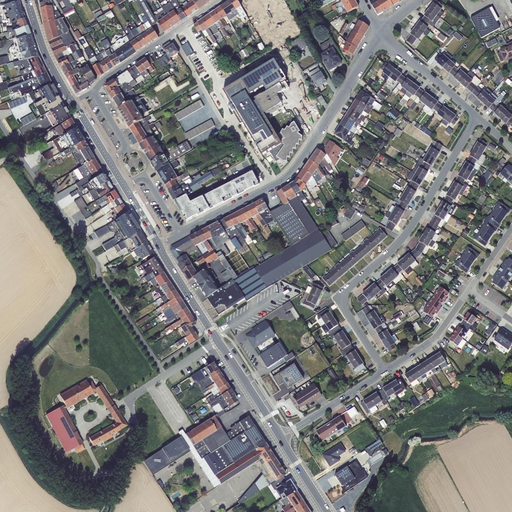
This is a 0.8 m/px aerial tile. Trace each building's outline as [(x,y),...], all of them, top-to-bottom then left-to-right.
[(39,0),(41,8),(52,7),(55,7),(51,0),(49,1),(48,0),(39,0)] [(71,4),(68,0),(55,0),(57,2),(59,0),(61,0),(62,1),(66,8),(62,11),(65,18),(76,12),(71,4)] [(136,0),(146,16),(152,26),(158,22),(154,17),(144,0),(136,0)] [(187,18),(181,8),(176,0),(168,0),(170,3),(181,22),(187,18)] [(184,6),(181,8),(187,18),(199,9),(193,0),(188,4),(186,2),(183,4),(184,6)] [(193,0),(199,9),(212,0),(211,0),(193,0)] [(230,0),(221,6),(227,16),(229,21),(238,15),(230,0)] [(236,0),(230,0),(238,15),(243,23),(245,21),(244,18),(247,16),(241,6),(236,0)] [(343,5),(352,0),(340,0),(341,2),(332,6),(334,10),(337,9),(337,8),(343,5)] [(354,0),(352,0),(343,5),(347,13),(358,7),(354,0)] [(383,12),(375,0),(368,0),(378,15),(383,12)] [(375,0),(383,12),(393,6),(389,0),(375,0)] [(436,0),(429,10),(440,18),(444,13),(440,11),(442,9),(440,8),(443,5),(436,0)] [(18,1),(4,5),(5,9),(2,10),(3,20),(7,20),(8,24),(11,23),(15,24),(15,21),(24,18),(22,13),(20,12),(19,4),(18,1)] [(170,3),(162,8),(174,26),(181,22),(170,3)] [(221,6),(214,11),(226,31),(231,28),(228,24),(227,25),(223,20),(222,19),(227,16),(221,6)] [(52,7),(41,8),(44,23),(62,18),(58,12),(56,13),(53,13),(52,7)] [(492,7),(470,19),(481,39),(500,29),(496,22),(499,20),(492,7)] [(174,26),(162,8),(157,11),(159,13),(170,29),(174,26)] [(429,10),(422,19),(428,24),(433,27),(440,18),(429,10)] [(110,11),(97,19),(99,22),(107,17),(110,18),(111,19),(114,17),(110,11)] [(214,11),(209,14),(218,28),(220,27),(226,38),(229,36),(226,31),(214,11)] [(159,13),(154,17),(158,22),(164,33),(170,29),(159,13)] [(209,14),(202,19),(212,35),(219,31),(217,29),(218,28),(209,14)] [(152,26),(146,16),(142,19),(144,24),(143,25),(152,41),(158,37),(152,26)] [(15,24),(11,23),(12,28),(27,25),(24,18),(15,21),(15,24)] [(62,18),(44,23),(48,42),(69,32),(62,18)] [(202,19),(197,23),(201,30),(205,37),(209,35),(214,43),(216,41),(212,35),(202,19)] [(420,21),(415,28),(423,34),(427,37),(430,32),(427,29),(428,28),(427,26),(428,24),(422,19),(420,22),(420,21)] [(353,30),(346,42),(357,48),(369,27),(358,20),(355,25),(353,30)] [(345,23),(339,33),(342,35),(348,25),(345,23)] [(12,28),(7,28),(7,33),(6,33),(9,40),(12,39),(30,34),(27,25),(12,28)] [(143,25),(137,28),(147,45),(152,41),(143,25)] [(136,27),(131,31),(142,48),(147,45),(137,28),(136,27)] [(129,34),(126,36),(136,52),(142,48),(131,31),(129,28),(127,29),(129,34)] [(423,34),(415,28),(410,34),(411,34),(406,41),(415,48),(420,42),(418,40),(423,34)] [(69,32),(48,42),(52,49),(73,39),(69,32)] [(452,36),(459,42),(463,38),(456,32),(452,36)] [(441,33),(438,37),(443,41),(446,38),(441,33)] [(30,34),(12,39),(19,61),(20,61),(27,59),(38,57),(37,56),(30,34)] [(116,44),(111,47),(120,63),(136,52),(126,36),(122,39),(121,39),(116,43),(116,44)] [(302,36),(295,40),(290,43),(296,53),(309,45),(305,37),(303,39),(302,36)] [(73,39),(52,49),(57,61),(70,55),(67,51),(76,45),(73,39)] [(324,53),(320,55),(329,71),(341,64),(333,50),(336,48),(331,39),(320,46),(324,53)] [(495,39),(486,43),(488,48),(497,43),(495,39)] [(120,63),(111,47),(107,40),(101,43),(105,50),(114,67),(120,63)] [(357,48),(346,42),(343,40),(339,49),(342,52),(349,57),(351,54),(353,55),(357,48)] [(167,54),(160,58),(166,67),(173,62),(170,59),(179,53),(173,44),(171,45),(169,42),(162,47),(163,49),(164,49),(164,50),(167,54)] [(181,45),(199,76),(205,73),(188,42),(181,45)] [(261,42),(257,45),(260,51),(265,49),(261,42)] [(80,50),(76,45),(67,51),(70,55),(80,50)] [(511,58),(511,55),(508,47),(499,51),(500,52),(497,53),(501,62),(509,58),(509,60),(511,58)] [(105,74),(95,57),(90,48),(84,51),(99,78),(105,74)] [(246,49),(239,53),(242,59),(249,55),(246,49)] [(80,50),(70,55),(74,62),(76,64),(84,60),(80,50)] [(114,67),(105,50),(99,53),(100,55),(109,71),(114,67)] [(303,53),(295,58),(297,61),(305,57),(303,53)] [(443,68),(450,60),(452,58),(447,53),(445,56),(443,55),(442,56),(440,54),(434,60),(437,62),(437,63),(443,68)] [(70,55),(57,61),(61,68),(74,62),(70,55)] [(100,55),(95,57),(105,74),(109,71),(100,55)] [(7,56),(0,57),(0,65),(9,63),(7,56)] [(29,67),(25,69),(19,71),(21,76),(42,66),(38,57),(27,59),(30,65),(28,66),(29,67)] [(166,67),(160,58),(157,61),(162,69),(166,67)] [(27,59),(20,61),(21,65),(23,64),(25,69),(29,67),(28,66),(30,65),(27,59)] [(281,134),(277,136),(264,115),(301,92),(292,77),(264,95),(260,95),(254,99),(256,102),(252,104),(247,96),(264,86),(267,91),(286,79),(274,60),(223,91),(230,103),(232,102),(237,110),(233,112),(240,124),(242,123),(255,143),(260,140),(263,144),(257,147),(262,155),(269,151),(276,162),(280,160),(283,162),(287,162),(287,157),(290,157),(290,153),(293,153),(293,149),(296,149),(296,145),(299,145),(299,140),(302,141),(302,137),(298,134),(299,132),(300,132),(294,122),(291,124),(289,128),(287,127),(285,131),(283,129),(281,133),(281,134)] [(450,60),(443,68),(448,73),(449,73),(452,75),(457,69),(454,67),(456,66),(450,60)] [(20,61),(19,61),(6,64),(8,69),(21,65),(20,61)] [(74,62),(61,68),(65,76),(81,66),(80,65),(77,67),(76,64),(74,62)] [(387,81),(395,70),(389,65),(388,65),(385,63),(381,69),(385,72),(381,77),(387,81)] [(78,83),(77,83),(82,91),(83,91),(83,90),(85,89),(86,89),(90,86),(89,85),(96,80),(88,65),(83,68),(80,70),(80,72),(82,75),(80,76),(78,82),(78,83)] [(42,66),(21,76),(24,82),(45,72),(42,66)] [(81,66),(65,76),(67,79),(76,74),(80,72),(80,70),(83,68),(81,66)] [(457,69),(452,75),(454,77),(454,78),(460,83),(467,75),(461,70),(462,69),(459,67),(457,69)] [(318,68),(309,74),(317,88),(326,82),(318,68)] [(395,70),(387,81),(391,85),(394,82),(395,83),(396,82),(399,84),(404,77),(401,75),(401,74),(395,70)] [(7,88),(0,91),(0,96),(1,98),(9,95),(11,100),(19,97),(27,93),(51,83),(45,72),(24,82),(7,88)] [(168,72),(156,79),(160,84),(171,77),(168,72)] [(472,93),(477,87),(483,80),(482,79),(480,81),(470,72),(467,75),(460,83),(466,88),(472,93)] [(76,74),(67,79),(72,87),(77,83),(78,83),(78,82),(76,79),(78,78),(76,74)] [(405,95),(413,84),(407,79),(404,77),(392,92),(395,95),(399,90),(405,95)] [(62,104),(51,83),(27,93),(30,97),(41,116),(44,114),(62,104)] [(77,83),(72,87),(76,95),(82,91),(77,83)] [(413,84),(405,95),(411,99),(407,104),(410,107),(422,91),(419,89),(419,88),(413,84)] [(477,87),(472,93),(477,98),(482,103),(492,93),(487,89),(485,91),(484,90),(483,92),(477,87)] [(359,94),(356,100),(372,110),(373,107),(379,111),(382,106),(374,101),(375,100),(365,94),(368,92),(364,89),(359,94)] [(127,100),(135,94),(131,90),(124,95),(127,100)] [(381,91),(378,95),(383,99),(387,95),(381,91)] [(422,91),(410,107),(408,109),(412,111),(412,110),(413,110),(418,104),(417,104),(419,101),(425,106),(432,98),(425,93),(422,91)] [(30,97),(27,93),(19,97),(20,98),(8,103),(11,109),(27,102),(26,99),(30,97)] [(492,93),(482,103),(488,109),(489,108),(492,111),(497,105),(504,97),(501,94),(497,98),(492,93)] [(129,128),(143,120),(141,115),(147,112),(138,97),(133,100),(118,109),(121,115),(122,116),(123,118),(125,121),(129,128)] [(432,98),(425,106),(423,109),(428,113),(430,109),(431,110),(431,111),(434,113),(440,105),(437,103),(438,102),(432,98)] [(356,100),(350,108),(365,117),(367,114),(369,115),(372,110),(356,100)] [(62,104),(44,114),(52,127),(69,117),(62,104)] [(440,105),(434,113),(444,120),(450,111),(443,107),(440,105)] [(497,105),(492,111),(494,113),(494,114),(499,119),(506,111),(500,105),(499,107),(497,105)] [(316,106),(303,114),(307,120),(320,113),(316,106)] [(350,108),(345,117),(359,125),(361,126),(360,124),(362,121),(363,122),(366,118),(365,117),(350,108)] [(392,109),(388,114),(394,120),(399,116),(392,109)] [(450,111),(444,120),(441,123),(446,126),(450,122),(454,125),(458,119),(455,117),(456,116),(450,111)] [(511,115),(506,111),(499,119),(506,124),(509,126),(510,125),(511,127),(511,118),(511,117),(511,115)] [(33,113),(20,120),(23,126),(36,119),(33,113)] [(143,120),(129,128),(132,133),(148,123),(147,121),(151,120),(149,116),(143,120)] [(345,117),(340,125),(354,134),(355,134),(357,131),(357,130),(356,129),(359,125),(345,117)] [(61,124),(54,128),(59,137),(76,127),(70,118),(61,124)] [(148,123),(132,133),(140,145),(153,136),(154,136),(151,130),(155,127),(152,123),(149,125),(148,123)] [(354,134),(340,125),(334,135),(349,145),(353,140),(351,139),(354,134)] [(383,129),(376,125),(374,128),(382,133),(384,130),(383,129)] [(83,140),(76,127),(50,142),(54,148),(41,155),(45,162),(57,155),(83,140)] [(424,127),(421,131),(430,137),(433,134),(424,127)] [(59,137),(54,128),(49,131),(51,135),(52,135),(55,139),(59,137)] [(153,136),(140,145),(140,146),(141,146),(144,150),(143,151),(145,153),(158,145),(153,136)] [(83,140),(57,155),(58,157),(60,156),(61,157),(66,155),(76,149),(77,151),(86,146),(83,140)] [(379,142),(376,147),(381,150),(385,143),(381,140),(380,142),(379,142)] [(434,143),(427,154),(435,160),(439,153),(439,152),(443,146),(433,140),(432,142),(434,143)] [(477,143),(473,149),(483,154),(486,148),(485,147),(486,143),(480,140),(478,143),(477,143)] [(164,154),(151,162),(156,172),(174,162),(173,160),(192,149),(187,141),(175,148),(173,145),(166,149),(168,152),(164,154)] [(330,141),(322,153),(328,156),(332,162),(335,166),(339,159),(337,158),(342,150),(336,145),(330,141)] [(158,145),(145,153),(147,156),(151,161),(150,161),(151,162),(164,154),(161,149),(162,148),(160,146),(160,147),(158,145)] [(76,149),(66,155),(67,156),(72,153),(77,162),(78,161),(81,166),(94,159),(86,146),(77,151),(76,149)] [(317,149),(313,155),(322,161),(325,166),(330,173),(333,172),(328,164),(332,162),(328,156),(322,153),(317,149)] [(470,156),(468,160),(480,166),(486,156),(483,154),(473,149),(469,156),(470,156)] [(420,158),(418,162),(429,169),(431,166),(435,160),(427,154),(423,160),(420,158)] [(313,155),(310,160),(319,167),(325,177),(327,180),(330,179),(327,175),(328,175),(323,167),(325,166),(322,161),(313,155)] [(502,158),(497,164),(500,167),(506,161),(502,158)] [(94,159),(81,166),(69,174),(72,179),(76,177),(79,181),(100,168),(94,159)] [(365,159),(362,163),(367,167),(370,162),(365,159)] [(310,160),(303,169),(312,175),(316,183),(325,177),(319,167),(310,160)] [(466,162),(462,169),(474,176),(480,166),(468,160),(466,163),(466,162)] [(174,162),(156,172),(165,186),(177,178),(173,170),(179,166),(176,161),(174,162)] [(418,162),(412,172),(423,180),(428,173),(427,172),(429,169),(418,162)] [(508,181),(511,175),(511,166),(510,168),(508,165),(500,174),(508,181)] [(359,167),(356,171),(361,175),(365,171),(359,167)] [(78,189),(103,173),(100,168),(79,181),(75,184),(78,189)] [(215,169),(201,177),(188,185),(192,193),(203,187),(201,185),(218,174),(215,169)] [(303,169),(297,179),(306,185),(305,186),(307,188),(316,183),(312,175),(303,169)] [(458,176),(456,180),(463,183),(465,181),(467,181),(468,179),(471,181),(474,176),(462,169),(458,176)] [(177,178),(165,186),(168,191),(190,178),(188,175),(192,173),(191,170),(177,178)] [(175,202),(186,221),(200,214),(200,215),(205,212),(214,208),(224,202),(232,198),(238,195),(259,184),(253,171),(241,178),(191,203),(187,195),(175,202)] [(483,175),(480,179),(486,183),(492,173),(487,171),(484,176),(483,175)] [(423,180),(412,172),(410,172),(407,178),(411,181),(409,184),(411,185),(417,189),(419,186),(420,186),(423,180)] [(103,173),(78,189),(76,190),(80,197),(88,192),(107,181),(103,173)] [(174,202),(175,202),(187,195),(192,193),(188,185),(201,177),(199,175),(192,180),(191,178),(190,178),(168,191),(173,199),(174,202)] [(297,179),(295,182),(301,192),(305,186),(306,185),(297,179)] [(454,182),(450,189),(459,194),(462,196),(467,186),(463,183),(456,180),(455,182),(454,182)] [(107,181),(88,192),(89,193),(86,195),(87,196),(86,196),(89,201),(89,200),(90,202),(93,200),(93,201),(112,189),(107,181)] [(295,182),(289,185),(300,202),(305,198),(301,192),(295,182)] [(289,185),(282,190),(310,234),(318,229),(300,202),(289,185)] [(407,187),(403,193),(412,199),(416,192),(415,192),(417,189),(411,185),(409,188),(407,187)] [(447,196),(445,199),(453,204),(459,194),(450,189),(446,196),(447,196)] [(102,208),(118,198),(113,190),(94,202),(97,206),(100,204),(107,200),(108,202),(101,206),(102,208)] [(284,205),(271,212),(275,219),(292,246),(310,234),(282,190),(277,192),(284,205)] [(412,199),(403,193),(400,200),(396,198),(394,202),(398,204),(406,208),(407,205),(408,206),(412,199)] [(81,197),(74,201),(80,211),(86,207),(81,197)] [(118,198),(102,208),(99,210),(101,214),(109,209),(110,211),(112,210),(122,204),(118,198)] [(342,198),(340,200),(345,207),(341,211),(343,214),(347,211),(351,206),(349,203),(346,204),(342,198)] [(263,199),(254,204),(267,225),(275,219),(271,212),(263,199)] [(442,202),(438,209),(447,214),(451,216),(457,206),(453,204),(445,199),(443,202),(442,202)] [(497,206),(493,211),(503,219),(507,213),(508,214),(511,210),(499,202),(496,206),(497,206)] [(122,204),(112,210),(114,214),(112,215),(114,219),(112,220),(113,221),(127,212),(122,204)] [(254,204),(243,210),(251,219),(256,216),(263,226),(265,228),(268,227),(267,225),(254,204)] [(392,206),(388,212),(400,219),(404,212),(406,208),(398,204),(395,208),(392,206)] [(350,207),(344,216),(350,220),(356,211),(350,207)] [(84,209),(80,211),(85,219),(86,219),(91,215),(89,211),(86,213),(84,209)] [(435,216),(431,222),(438,226),(441,228),(445,221),(443,220),(447,214),(438,209),(434,215),(435,216)] [(243,210),(235,214),(241,223),(245,221),(246,223),(246,224),(247,225),(248,225),(252,232),(257,229),(251,219),(243,210)] [(489,216),(486,220),(498,228),(500,225),(499,224),(503,219),(493,211),(490,216),(489,216)] [(113,221),(95,233),(98,239),(109,232),(115,233),(114,235),(114,238),(102,245),(106,251),(139,231),(134,223),(131,217),(127,212),(113,221)] [(400,219),(388,212),(385,216),(388,219),(387,220),(389,221),(385,227),(392,232),(396,225),(400,219)] [(235,214),(229,217),(244,240),(246,238),(245,237),(248,235),(241,223),(235,214)] [(229,217),(218,222),(230,240),(241,256),(250,250),(244,240),(229,217)] [(334,218),(328,222),(331,227),(337,223),(334,218)] [(484,225),(480,230),(491,237),(494,231),(495,232),(498,228),(486,220),(483,224),(484,225)] [(361,221),(341,236),(345,241),(365,226),(361,221)] [(218,222),(207,228),(212,238),(211,238),(218,248),(221,252),(224,258),(230,254),(223,244),(230,240),(218,222)] [(427,228),(423,235),(435,242),(439,236),(435,234),(436,233),(434,233),(438,226),(431,222),(427,229),(427,228)] [(201,231),(214,251),(218,248),(211,238),(212,238),(207,228),(201,231)] [(378,231),(373,236),(379,243),(387,237),(379,228),(377,230),(378,231)] [(292,246),(265,261),(278,282),(332,250),(331,249),(321,234),(318,229),(310,234),(292,246)] [(327,230),(321,234),(331,249),(337,245),(327,230)] [(491,237),(480,230),(477,235),(476,234),(473,238),(485,247),(488,243),(487,242),(491,237)] [(129,252),(146,242),(139,231),(113,246),(120,258),(129,252)] [(201,231),(189,237),(196,246),(200,244),(203,249),(205,247),(209,253),(203,257),(206,261),(207,264),(208,264),(214,260),(214,261),(219,258),(216,255),(214,251),(201,231)] [(419,242),(415,249),(422,254),(426,246),(428,247),(429,246),(432,248),(435,242),(423,235),(419,242)] [(367,239),(364,241),(371,250),(379,243),(373,236),(368,240),(367,239)] [(196,246),(189,237),(172,247),(171,251),(180,265),(178,266),(182,271),(192,264),(186,255),(198,249),(196,246)] [(361,246),(359,248),(365,255),(371,250),(364,241),(360,244),(361,246)] [(146,242),(129,252),(133,259),(139,255),(141,259),(142,259),(151,254),(153,253),(146,242)] [(465,251),(462,256),(472,263),(476,258),(477,259),(479,255),(467,246),(464,251),(465,251)] [(353,251),(351,253),(358,261),(365,255),(359,248),(354,252),(353,251)] [(409,254),(403,259),(413,270),(418,265),(414,260),(422,254),(415,249),(409,254)] [(271,251),(263,255),(265,259),(273,255),(271,251)] [(224,258),(221,252),(216,255),(219,258),(227,270),(233,280),(237,277),(224,258)] [(349,256),(344,260),(351,268),(358,261),(351,253),(348,255),(349,256)] [(151,254),(142,259),(142,260),(144,260),(145,262),(141,265),(147,275),(159,267),(151,254)] [(472,263),(462,256),(458,261),(457,261),(454,265),(466,273),(469,270),(468,269),(472,263)] [(206,261),(203,257),(196,261),(199,265),(206,261)] [(398,264),(395,267),(401,274),(405,271),(408,275),(413,270),(403,259),(397,264),(398,264)] [(506,260),(502,266),(511,272),(511,260),(510,259),(508,261),(506,260)] [(338,263),(336,265),(344,274),(351,268),(344,260),(339,265),(338,263)] [(265,261),(260,265),(262,269),(272,285),(278,282),(265,261)] [(192,264),(182,271),(188,282),(194,278),(206,271),(210,268),(208,264),(207,264),(201,268),(200,267),(196,269),(197,270),(196,271),(192,264)] [(237,277),(233,280),(245,298),(247,302),(254,297),(243,281),(250,276),(256,272),(262,269),(260,265),(254,268),(253,266),(249,269),(237,277)] [(344,274),(336,265),(334,267),(335,268),(330,272),(337,280),(344,274)] [(303,270),(311,279),(316,276),(307,266),(303,270)] [(511,272),(502,266),(497,274),(508,281),(511,275),(511,272)] [(159,267),(147,275),(144,277),(147,282),(150,281),(163,272),(159,267)] [(392,269),(386,274),(395,285),(404,277),(401,274),(395,267),(392,269)] [(262,269),(256,272),(267,289),(272,285),(262,269)] [(233,280),(227,270),(221,274),(227,284),(233,280)] [(439,270),(437,274),(443,278),(446,275),(439,270)] [(205,295),(207,298),(218,290),(217,288),(206,271),(194,278),(199,285),(203,291),(205,295)] [(212,271),(209,273),(217,286),(219,285),(215,279),(217,278),(212,271)] [(163,272),(150,281),(153,286),(150,288),(152,291),(153,290),(168,281),(163,272)] [(256,272),(250,276),(260,293),(267,289),(256,272)] [(337,280),(330,272),(325,277),(324,276),(322,278),(329,286),(337,280)] [(380,279),(378,282),(384,289),(387,287),(389,289),(395,285),(386,274),(380,279)] [(508,281),(497,274),(493,280),(494,280),(492,283),(502,290),(505,285),(508,281)] [(260,293),(250,276),(243,281),(254,297),(260,293)] [(417,277),(415,279),(421,285),(424,283),(418,277),(417,277)] [(218,290),(207,298),(219,316),(232,307),(235,304),(245,298),(233,280),(227,284),(218,290)] [(168,281),(153,290),(155,292),(158,293),(161,297),(174,289),(168,281)] [(374,284),(368,289),(375,297),(377,299),(386,292),(384,289),(378,282),(375,284),(374,284)] [(313,287),(310,294),(319,298),(322,291),(324,288),(312,283),(311,287),(313,287)] [(433,295),(434,296),(443,302),(444,303),(447,299),(446,298),(449,293),(440,287),(438,291),(437,290),(433,295)] [(174,289),(161,297),(160,298),(164,304),(178,296),(174,289)] [(375,297),(368,289),(362,294),(363,294),(357,299),(362,305),(368,300),(369,302),(375,297)] [(319,298),(310,294),(306,301),(305,300),(303,304),(314,309),(315,306),(316,306),(319,298)] [(178,296),(164,304),(154,311),(156,313),(160,311),(162,314),(163,314),(182,301),(178,296)] [(431,298),(428,303),(439,311),(441,307),(440,306),(443,302),(434,296),(432,299),(431,298)] [(182,301),(163,314),(167,319),(185,307),(182,301)] [(290,301),(283,305),(287,312),(293,307),(290,301)] [(439,311),(428,303),(424,307),(426,308),(423,312),(428,315),(432,318),(435,313),(437,314),(439,311)] [(370,323),(378,318),(371,306),(369,306),(362,310),(370,323)] [(185,307),(167,319),(163,321),(165,324),(168,321),(169,322),(174,319),(177,322),(189,314),(185,307)] [(321,326),(334,318),(330,312),(329,312),(327,309),(317,316),(319,319),(317,321),(321,326)] [(391,323),(398,318),(403,315),(401,311),(399,312),(392,317),(394,319),(390,321),(391,323)] [(471,325),(469,328),(473,332),(477,326),(474,323),(477,319),(468,313),(463,320),(464,321),(471,325)] [(189,314),(177,322),(165,330),(166,332),(170,330),(171,331),(177,327),(178,327),(181,325),(181,324),(183,323),(184,325),(193,319),(189,314)] [(148,315),(136,323),(137,325),(149,318),(148,315)] [(432,318),(428,315),(423,322),(428,325),(433,318),(432,318)] [(378,318),(370,323),(374,330),(375,329),(377,332),(386,326),(384,323),(386,322),(381,316),(378,318)] [(334,318),(321,326),(328,337),(330,335),(340,329),(338,326),(338,325),(334,318)] [(398,318),(391,323),(393,327),(398,324),(398,323),(401,322),(398,318)] [(193,319),(184,325),(178,329),(181,333),(182,333),(184,336),(185,336),(185,337),(194,332),(193,331),(194,330),(192,327),(196,324),(193,319)] [(252,332),(245,336),(254,349),(275,335),(266,321),(251,330),(252,332)] [(464,321),(461,324),(468,329),(469,328),(471,325),(464,321)] [(492,324),(485,333),(489,336),(495,326),(492,324)] [(386,326),(377,332),(379,335),(378,336),(382,342),(394,335),(399,331),(399,330),(390,335),(387,330),(389,329),(387,326),(386,326)] [(458,327),(454,333),(463,340),(467,333),(466,332),(459,327),(458,327)] [(340,329),(330,335),(332,339),(334,337),(338,344),(347,338),(342,331),(342,332),(340,329)] [(502,329),(494,340),(508,350),(511,344),(511,336),(502,329)] [(194,332),(185,337),(175,344),(176,347),(182,344),(184,347),(198,338),(194,332)] [(463,340),(454,333),(449,340),(450,341),(457,346),(458,346),(463,340)] [(394,335),(382,342),(387,349),(389,352),(396,348),(394,344),(398,341),(394,335)] [(342,355),(353,348),(351,345),(347,338),(338,344),(342,350),(340,351),(342,355)] [(463,340),(458,346),(461,349),(466,342),(463,340)] [(280,343),(259,356),(268,368),(284,358),(286,362),(295,357),(292,352),(287,355),(280,343)] [(485,346),(480,352),(485,356),(490,350),(485,346)] [(353,348),(342,355),(344,358),(347,357),(350,363),(359,357),(355,351),(353,348)] [(440,353),(432,358),(439,367),(446,363),(440,353)] [(359,357),(350,363),(355,369),(353,370),(355,374),(365,367),(363,364),(364,364),(359,357)] [(432,358),(426,362),(433,374),(440,370),(439,367),(432,358)] [(200,381),(217,369),(213,362),(190,376),(195,384),(197,383),(200,381)] [(426,362),(419,366),(427,379),(433,374),(426,362)] [(294,364),(273,377),(278,386),(284,383),(288,389),(303,379),(294,364)] [(419,366),(412,371),(419,383),(427,379),(419,366)] [(217,369),(200,381),(206,392),(210,390),(212,393),(217,389),(226,383),(217,369)] [(332,369),(328,371),(338,387),(342,385),(332,369)] [(419,383),(412,371),(405,375),(412,388),(419,383)] [(396,380),(389,385),(395,393),(401,389),(402,391),(406,389),(399,379),(396,381),(396,380)] [(86,381),(60,396),(67,408),(95,392),(108,410),(114,406),(101,385),(95,389),(93,386),(91,382),(87,384),(86,381)] [(200,381),(197,383),(203,394),(206,392),(200,381)] [(226,383),(217,389),(219,392),(206,400),(208,403),(230,389),(226,383)] [(298,393),(293,397),(295,400),(294,401),(295,402),(296,402),(300,408),(314,399),(315,399),(321,395),(314,383),(298,393)] [(383,389),(379,391),(386,402),(390,399),(389,397),(395,393),(389,385),(383,389)] [(230,389),(208,403),(211,408),(212,407),(216,414),(223,410),(237,401),(237,400),(234,396),(230,389)] [(432,389),(427,392),(431,398),(435,395),(432,389)] [(376,393),(370,397),(375,406),(382,402),(384,406),(387,404),(386,402),(379,391),(377,393),(376,393)] [(375,406),(370,397),(363,401),(363,402),(360,404),(367,414),(370,412),(372,414),(378,410),(375,406)] [(409,400),(415,408),(419,405),(414,397),(409,400)] [(62,406),(46,415),(66,453),(74,449),(76,453),(84,449),(82,445),(82,444),(62,406)] [(114,406),(108,410),(115,423),(89,438),(93,446),(102,441),(104,442),(112,438),(111,436),(121,430),(128,426),(114,406)] [(354,407),(347,412),(351,418),(358,413),(354,407)] [(223,410),(216,414),(197,427),(185,434),(201,459),(203,458),(229,441),(225,434),(215,419),(225,413),(223,410)] [(316,431),(319,436),(318,436),(319,437),(322,441),(346,426),(340,416),(339,416),(340,417),(329,423),(329,424),(327,425),(316,431)] [(231,430),(225,434),(229,441),(253,425),(248,417),(230,428),(231,430)] [(229,441),(203,458),(220,484),(221,485),(255,463),(259,460),(268,473),(270,477),(271,479),(267,481),(269,485),(270,484),(283,476),(285,475),(282,470),(279,466),(255,428),(253,425),(229,441)] [(215,487),(220,484),(203,458),(201,459),(185,434),(182,430),(178,433),(180,437),(181,438),(190,451),(212,486),(214,485),(215,487)] [(162,449),(143,462),(152,475),(190,451),(181,438),(180,437),(177,438),(161,449),(162,449)] [(383,445),(380,440),(365,450),(370,457),(375,450),(383,445)] [(341,444),(323,455),(326,459),(327,459),(328,461),(327,462),(330,466),(340,460),(338,457),(346,452),(341,444)] [(383,449),(372,457),(375,462),(386,455),(383,449)] [(259,460),(255,463),(262,474),(249,489),(253,495),(269,485),(267,481),(271,479),(270,477),(268,473),(259,460)] [(335,475),(342,486),(345,491),(367,477),(362,471),(356,461),(335,475)] [(363,470),(362,471),(367,477),(345,491),(342,486),(341,487),(345,493),(368,478),(363,470)] [(274,490),(275,490),(274,488),(275,487),(276,488),(286,482),(283,476),(270,484),(274,490)] [(281,500),(296,491),(295,490),(295,489),(294,486),(293,487),(289,480),(286,482),(276,488),(275,487),(274,488),(275,490),(281,500)] [(239,504),(253,495),(249,489),(238,502),(239,504)] [(281,500),(280,500),(283,506),(285,505),(285,506),(282,508),(283,511),(285,511),(302,501),(296,491),(281,500)] [(302,501),(285,511),(297,511),(306,507),(302,501)]
